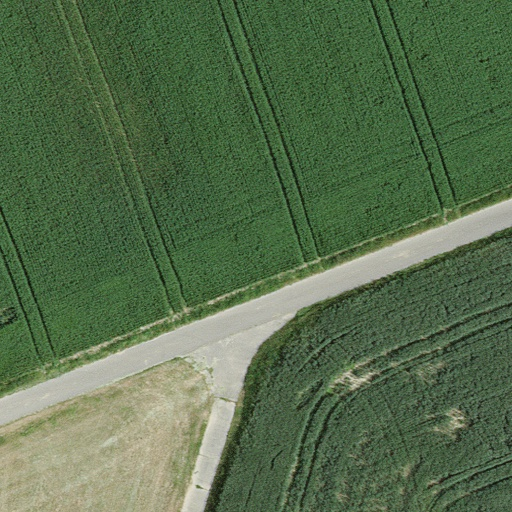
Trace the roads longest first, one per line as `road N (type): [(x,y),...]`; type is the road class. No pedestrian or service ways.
road 1 (track): [(511,210),(0,411)]
road 2 (track): [(253,311),(190,511)]
